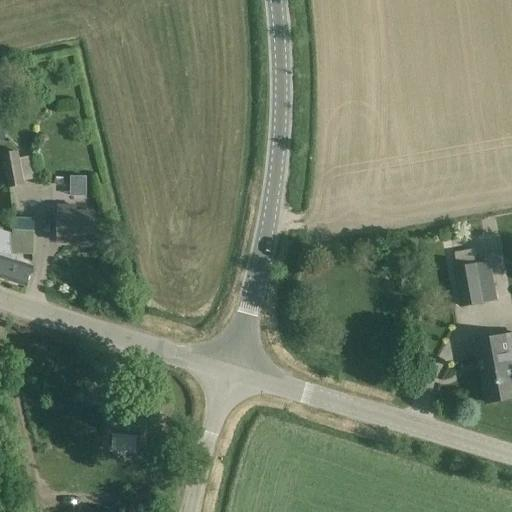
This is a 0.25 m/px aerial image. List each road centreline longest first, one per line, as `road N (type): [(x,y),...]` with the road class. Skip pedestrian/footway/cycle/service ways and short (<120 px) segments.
road 1 (tertiary): [(238,369),(282,119),(277,0)]
road 2 (tertiary): [(511,455),(238,369)]
road 3 (tertiary): [(0,290),(238,369)]
road 4 (unclassified): [(198,511),(238,369)]
